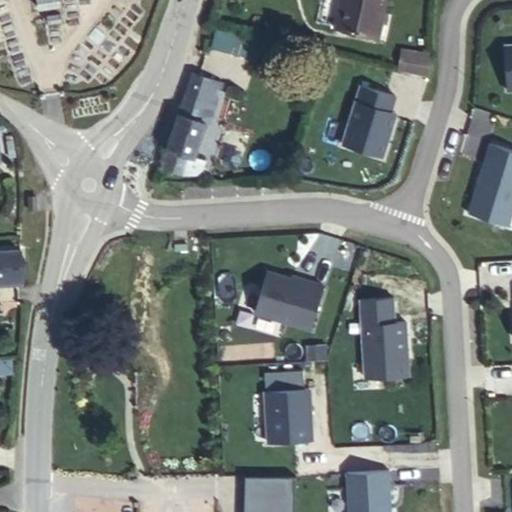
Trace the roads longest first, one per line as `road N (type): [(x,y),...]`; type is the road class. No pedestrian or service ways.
road 1 (tertiary): [(88,184),(87,215),(54,309),(36,511)]
road 2 (residential): [(398,217),(149,216),(88,184)]
road 3 (residential): [(398,217),(450,274),(465,511)]
road 4 (tertiary): [(188,0),(159,81),(100,155),(88,184)]
road 5 (unknown): [(36,478),(107,481),(164,511)]
road 6 (residential): [(445,94),(398,217)]
road 7 (residential): [(88,184),(34,121),(0,103)]
